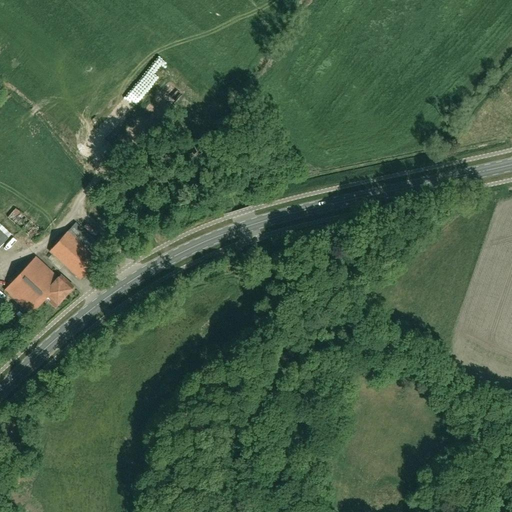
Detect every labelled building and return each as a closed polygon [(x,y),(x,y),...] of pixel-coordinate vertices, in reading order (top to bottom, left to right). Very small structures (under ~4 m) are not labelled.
[(137,76),(150,55),(142,51),(129,72),(137,76)] [(146,67),(137,79),(144,84),(153,73),(146,67)] [(0,210),(2,212),(9,204),(0,195),(0,210)] [(15,204),(6,213),(15,222),(24,213),(15,204)] [(35,237),(43,227),(29,217),(21,227),(35,237)] [(80,279),(95,263),(110,245),(100,236),(96,241),(76,223),(65,235),(50,252),(48,250),(43,255),(59,270),(65,264),(80,279)] [(0,229),(0,246),(8,237),(0,229)] [(55,306),(73,286),(61,275),(58,277),(36,256),(4,290),(31,314),(46,298),(55,306)]
